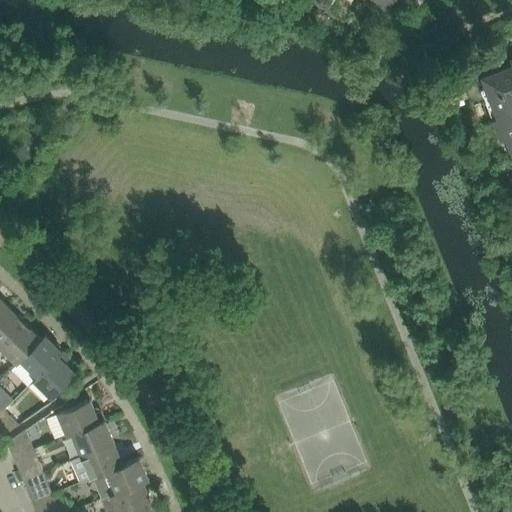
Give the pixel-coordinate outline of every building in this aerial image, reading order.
[(378,0),(386,6),(391,0),(400,0),(417,14),(428,0),(378,0)] [(507,138),(511,150),(511,58),(511,59),(511,62),(511,65),(483,77),(498,117),(493,119),(501,140),(507,138)] [(0,310),(0,344),(24,321),(7,304),(0,310)] [(20,358),(41,338),(24,321),(0,344),(0,346),(16,363),(20,358)] [(41,338),(20,358),(37,375),(62,350),(45,333),(41,338)] [(37,375),(33,380),(50,397),(75,372),(65,361),(69,357),(62,350),(37,375)] [(33,380),(37,375),(20,358),(16,363),(10,369),(27,386),(33,380)] [(0,394),(0,405),(4,409),(14,400),(4,390),(0,394)] [(57,412),(67,435),(72,432),(105,419),(101,409),(95,412),(90,398),(57,412)] [(0,426),(11,416),(4,409),(0,413),(0,426)] [(0,426),(0,435),(1,436),(19,424),(11,416),(0,426)] [(72,432),(82,454),(114,441),(105,419),(72,432)] [(26,429),(7,442),(10,448),(14,458),(34,449),(30,440),(26,429)] [(75,457),(71,459),(80,482),(86,479),(107,470),(123,463),(114,441),(82,454),(75,457)] [(34,449),(14,458),(23,479),(43,471),(34,449)] [(107,470),(116,492),(149,478),(139,456),(123,463),(107,470)] [(23,479),(27,488),(47,480),(43,471),(23,479)] [(33,501),(52,492),(47,480),(27,488),(33,501)] [(111,494),(102,498),(107,511),(129,511),(152,503),(143,481),(143,480),(116,492),(111,494)] [(52,492),(33,501),(37,511),(42,511),(58,506),(52,492)] [(129,511),(156,511),(152,503),(129,511)]
